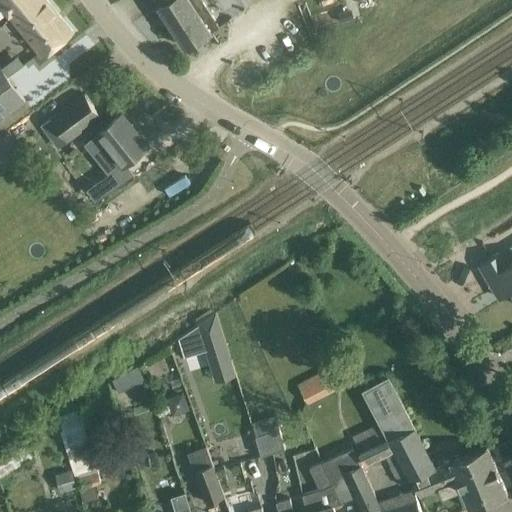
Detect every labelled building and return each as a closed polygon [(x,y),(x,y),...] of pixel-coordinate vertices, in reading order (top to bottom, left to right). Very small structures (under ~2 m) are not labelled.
[(24,0),(0,0),(10,13),(24,0)] [(72,31),(46,0),(24,0),(10,13),(45,54),(72,31)] [(204,0),(156,0),(159,5),(186,47),(220,25),(204,0)] [(0,116),(23,101),(0,67),(0,116)] [(84,93),(51,117),(68,141),(102,117),(84,93)] [(148,146),(122,113),(98,132),(125,165),(148,146)] [(24,154),(8,132),(0,137),(0,161),(4,168),(24,154)] [(94,182),(103,196),(104,195),(125,181),(115,167),(94,181),(95,181),(94,182)] [(501,252),(480,265),(494,289),(507,281),(511,288),(511,261),(507,264),(501,252)] [(217,311),(179,337),(184,356),(207,349),(212,365),(232,359),(217,311)] [(144,377),(138,366),(112,379),(119,392),(144,377)] [(336,388),(325,369),(297,384),(307,403),(336,388)] [(435,467),(388,377),(363,390),(380,423),(409,480),(412,479),(420,496),(435,489),(433,483),(434,482),(431,477),(430,478),(428,471),(435,467)] [(179,413),(189,410),(183,393),(166,398),(169,408),(179,413)] [(81,409),(58,417),(63,429),(60,430),(72,468),(75,478),(78,477),(82,488),(101,482),(98,474),(99,474),(83,423),(86,422),(81,409)] [(276,416),(252,423),(255,436),(279,429),(276,416)] [(409,480),(380,423),(352,435),(365,463),(385,454),(391,466),(389,466),(399,486),(409,480)] [(285,449),(279,429),(255,436),(261,456),(285,449)] [(0,476),(32,457),(23,442),(0,456),(0,476)] [(435,467),(428,471),(430,478),(431,477),(434,482),(433,483),(435,489),(440,487),(444,498),(463,490),(470,509),(508,494),(487,445),(435,467)] [(207,446),(188,453),(205,503),(224,496),(207,446)] [(352,447),(323,461),(338,492),(341,503),(356,496),(363,511),(422,511),(415,490),(376,502),(352,447)] [(307,511),(334,511),(333,505),(341,503),(338,492),(323,461),(308,468),(319,490),(303,494),(307,511)] [(75,478),(72,468),(55,474),(60,491),(77,487),(75,478)] [(191,511),(185,492),(172,496),(176,511),(191,511)] [(306,511),(293,511),(290,498),(276,502),(278,511),(307,511),(306,511)]
